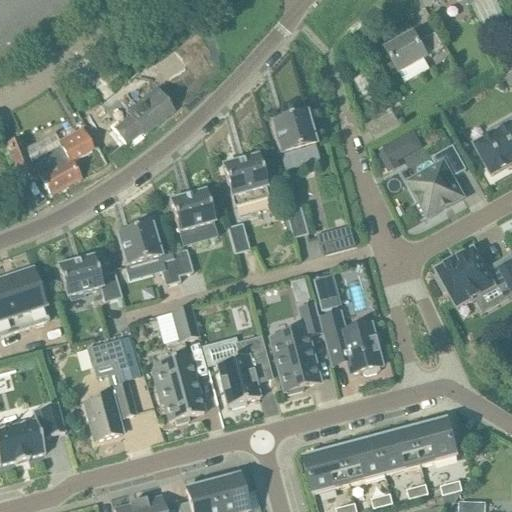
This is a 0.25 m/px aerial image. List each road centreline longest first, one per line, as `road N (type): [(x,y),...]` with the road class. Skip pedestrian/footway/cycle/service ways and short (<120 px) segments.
road 1 (tertiary): [(304,0),(249,68),(142,166),(0,242)]
road 2 (residential): [(4,511),(52,498),(75,480),(259,436)]
road 3 (residential): [(154,0),(0,97)]
road 4 (residential): [(259,436),(415,396)]
road 5 (residential): [(394,268),(343,119)]
road 6 (residential): [(452,392),(451,361),(419,295),(394,268)]
road 7 (residential): [(394,268),(511,202)]
road 8 (residential): [(415,396),(393,304),(394,268)]
